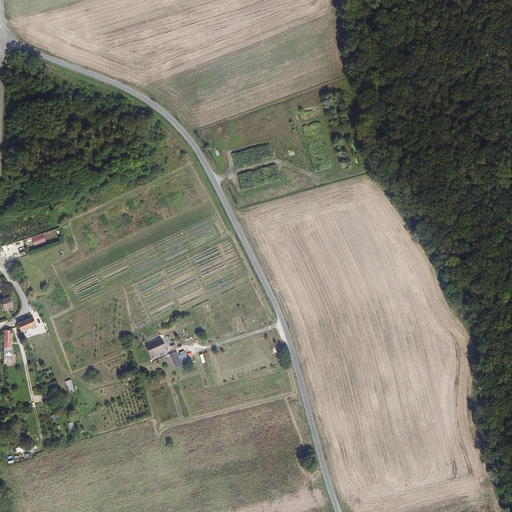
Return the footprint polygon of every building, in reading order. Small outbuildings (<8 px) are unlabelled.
[(43,234),(31,238),(33,246),(45,242),(43,234)] [(15,251),(16,254),(12,255),(13,259),(20,256),(18,249),(15,251)] [(28,319),(14,325),(13,325),(17,334),(26,330),(31,327),(28,319)] [(158,340),(142,347),(147,357),(151,355),(163,350),(158,340)] [(166,356),(169,363),(177,361),(173,353),(166,356)] [(177,361),(169,363),(172,370),(179,366),(177,361)] [(69,392),(75,390),(72,379),(66,381),(69,392)]
